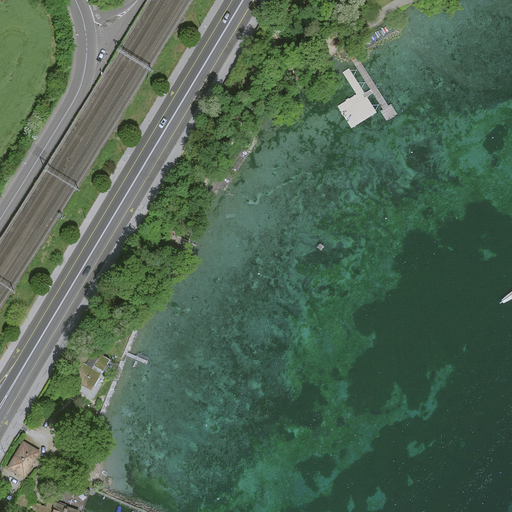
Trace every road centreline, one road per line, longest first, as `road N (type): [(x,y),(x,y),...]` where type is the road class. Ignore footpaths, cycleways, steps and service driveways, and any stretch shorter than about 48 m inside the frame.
road 1 (primary): [(243,0),(0,408)]
road 2 (tertiary): [(0,220),(78,93),(86,60)]
